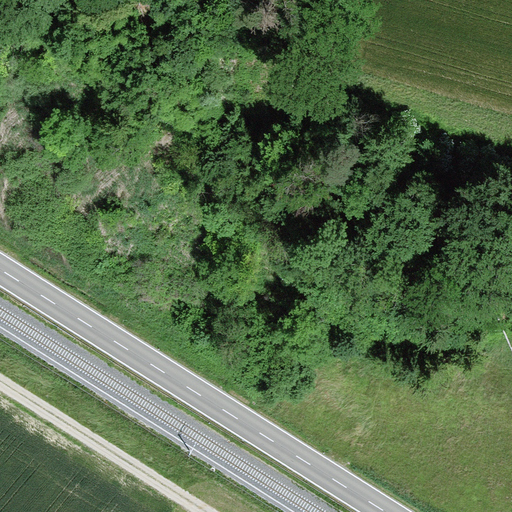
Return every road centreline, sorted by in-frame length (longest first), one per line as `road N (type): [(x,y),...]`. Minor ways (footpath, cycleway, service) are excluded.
road 1 (secondary): [(389,511),(0,270)]
road 2 (track): [(206,511),(0,381)]
